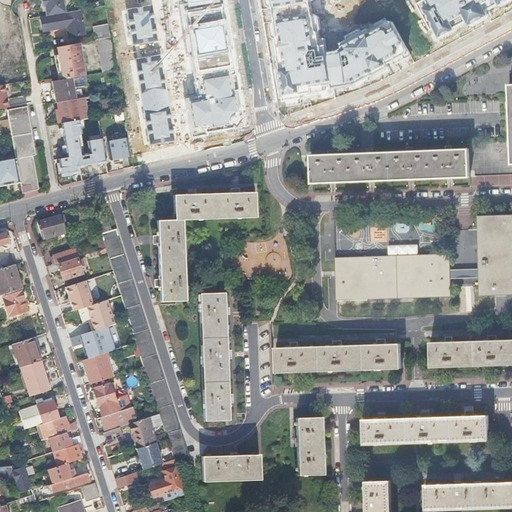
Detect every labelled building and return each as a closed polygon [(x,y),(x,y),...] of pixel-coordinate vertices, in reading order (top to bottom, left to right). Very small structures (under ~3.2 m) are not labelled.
[(45,16),(64,13),(61,0),(41,0),(42,6),(43,6),(45,16)] [(127,0),(151,146),(176,142),(152,0),(127,0)] [(181,0),(196,95),(184,97),(191,137),(240,129),(246,123),(226,0),(181,0)] [(263,0),(282,108),(360,82),(410,54),(387,13),(316,41),(309,0),(263,0)] [(511,0),(410,0),(435,44),(511,5),(511,0)] [(83,35),(78,10),(64,13),(64,15),(39,19),(41,30),(65,25),(67,38),(83,35)] [(97,40),(109,38),(107,25),(93,28),(96,40),(97,40)] [(103,73),(115,70),(109,38),(97,40),(103,73)] [(78,43),(56,47),(58,55),(54,56),(59,80),(82,76),(84,76),(79,51),(78,43)] [(56,102),(75,99),(72,87),(84,85),(82,76),(59,80),(51,81),(53,91),(53,93),(55,102),(56,102)] [(0,109),(9,108),(5,84),(0,85),(0,109)] [(88,118),(84,97),(78,98),(82,119),(88,118)] [(82,119),(78,98),(75,99),(56,102),(60,123),(61,123),(82,119)] [(26,107),(6,110),(8,120),(11,136),(15,158),(19,182),(19,183),(21,194),(37,189),(31,156),(34,156),(30,134),(31,133),(26,107)] [(115,121),(123,119),(122,112),(114,113),(115,121)] [(0,122),(3,138),(11,136),(8,120),(0,121),(0,122)] [(129,157),(126,139),(107,141),(110,160),(129,157)] [(469,149),(312,154),(312,182),(470,177),(469,149)] [(15,158),(0,160),(0,186),(19,183),(19,182),(15,158)] [(476,177),(476,186),(503,185),(502,176),(476,177)] [(255,218),(255,193),(174,195),(175,220),(157,220),(159,301),(184,301),(183,220),(255,218)] [(97,225),(107,222),(105,213),(95,216),(97,225)] [(478,231),(479,268),(450,269),(450,254),(335,256),(336,301),(450,297),(450,278),(480,277),(481,296),(511,294),(511,214),(478,216),(478,231)] [(64,232),(60,215),(37,222),(41,239),(64,232)] [(107,222),(97,225),(100,233),(110,230),(107,222)] [(110,230),(100,233),(105,248),(113,271),(120,295),(128,319),(175,465),(189,460),(114,228),(110,230)] [(6,232),(0,233),(0,244),(9,242),(6,232)] [(71,249),(74,257),(80,255),(77,247),(71,249)] [(55,263),(73,257),(71,249),(53,255),(55,263)] [(76,257),(57,263),(62,280),(82,274),(76,257)] [(0,260),(0,268),(12,265),(10,258),(0,260)] [(0,295),(20,288),(13,265),(12,265),(0,268),(0,295)] [(92,304),(84,280),(65,286),(73,310),(86,306),(92,304)] [(23,290),(2,297),(8,316),(28,310),(24,299),(26,299),(25,298),(26,296),(25,292),(23,291),(23,290)] [(224,293),(198,293),(203,419),(228,418),(224,293)] [(105,326),(114,324),(106,300),(92,304),(86,306),(93,330),(105,326)] [(93,330),(68,338),(71,347),(81,344),(85,358),(87,358),(104,352),(112,350),(105,326),(93,330)] [(19,368),(20,368),(21,367),(40,361),(33,337),(13,344),(12,344),(19,368)] [(511,339),(431,342),(432,367),(511,364),(511,339)] [(401,344),(275,348),(276,373),(401,369),(401,344)] [(99,380),(112,377),(104,352),(87,358),(85,358),(86,362),(82,363),(89,383),(99,380)] [(29,396),(50,390),(40,361),(21,367),(20,368),(29,396)] [(101,417),(129,407),(125,395),(113,399),(111,391),(113,390),(112,386),(111,383),(92,388),(98,407),(101,417)] [(42,424),(45,422),(57,419),(51,400),(36,405),(42,424)] [(18,411),(24,429),(37,425),(42,424),(36,405),(18,411)] [(132,417),(129,407),(101,417),(99,417),(104,431),(124,425),(122,417),(126,415),(127,418),(132,417)] [(147,417),(149,422),(156,420),(157,425),(161,424),(158,414),(147,417)] [(50,437),(65,433),(76,429),(74,422),(67,425),(64,416),(57,419),(45,422),(42,424),(37,425),(42,440),(47,438),(50,437)] [(452,417),(453,442),(489,440),(489,416),(452,417)] [(159,440),(166,438),(164,433),(153,437),(149,422),(147,417),(130,423),(133,433),(130,434),(131,435),(130,436),(131,438),(132,438),(132,439),(134,440),(137,448),(155,442),(159,440)] [(320,475),(318,417),(295,418),(297,475),(320,475)] [(453,442),(452,417),(408,418),(409,443),(453,442)] [(409,443),(408,418),(363,420),(364,445),(409,443)] [(17,447),(17,448),(22,447),(17,432),(12,433),(17,447)] [(52,452),(71,446),(81,443),(79,435),(69,438),(67,439),(65,433),(50,437),(47,438),(52,452)] [(160,464),(162,463),(155,442),(137,448),(136,448),(138,455),(140,462),(142,470),(160,464)] [(65,463),(81,458),(79,451),(83,450),(81,443),(71,446),(52,452),(57,466),(65,463)] [(258,454),(200,456),(201,479),(259,477),(258,454)] [(168,467),(174,465),(173,460),(164,462),(166,468),(168,467)] [(162,471),(169,469),(168,467),(166,468),(164,462),(162,463),(160,464),(162,471)] [(57,466),(47,469),(52,483),(70,477),(65,463),(57,466)] [(24,469),(23,466),(11,470),(10,467),(7,467),(0,467),(0,479),(6,478),(7,482),(12,481),(14,481),(18,491),(30,488),(26,476),(24,469)] [(32,466),(24,469),(26,476),(34,474),(32,466)] [(74,476),(85,473),(83,466),(72,470),(74,476)] [(176,497),(184,494),(175,467),(169,469),(162,471),(165,481),(161,482),(158,480),(149,483),(147,487),(150,495),(153,496),(162,494),(163,490),(164,490),(167,489),(167,491),(170,499),(176,497)] [(114,478),(118,491),(140,486),(136,472),(114,478)] [(74,476),(47,485),(43,486),(44,489),(48,488),(49,493),(88,481),(87,479),(85,473),(74,476)] [(511,505),(511,482),(425,485),(425,508),(511,505)] [(84,502),(98,497),(94,483),(80,487),(84,502)] [(388,511),(388,485),(365,486),(365,511),(388,511)] [(32,495),(34,502),(42,500),(38,488),(31,490),(31,492),(32,495)] [(180,505),(188,507),(184,494),(176,497),(180,505)] [(133,511),(151,505),(149,498),(131,504),(133,511)] [(82,511),(79,500),(58,507),(59,511),(82,511)] [(159,510),(157,503),(151,505),(133,511),(166,511),(161,511),(158,511),(158,510),(159,510)]
